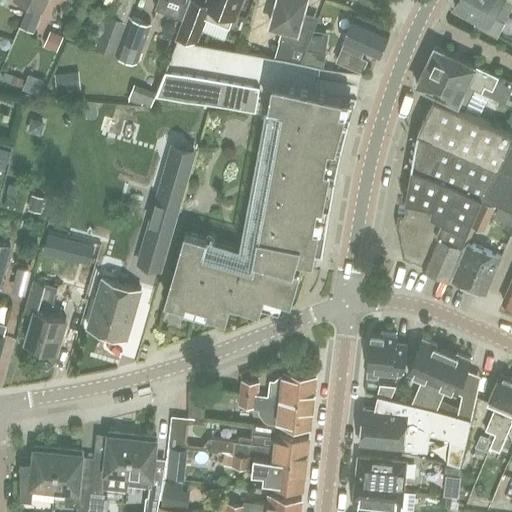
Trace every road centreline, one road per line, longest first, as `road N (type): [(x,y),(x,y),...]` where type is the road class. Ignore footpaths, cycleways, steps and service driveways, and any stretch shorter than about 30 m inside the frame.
road 1 (unclassified): [(0,404),(177,367),(350,300)]
road 2 (unclassified): [(350,300),(374,149),(424,9)]
road 3 (residential): [(330,511),(350,300)]
road 4 (residential): [(350,300),(405,303),(511,347)]
